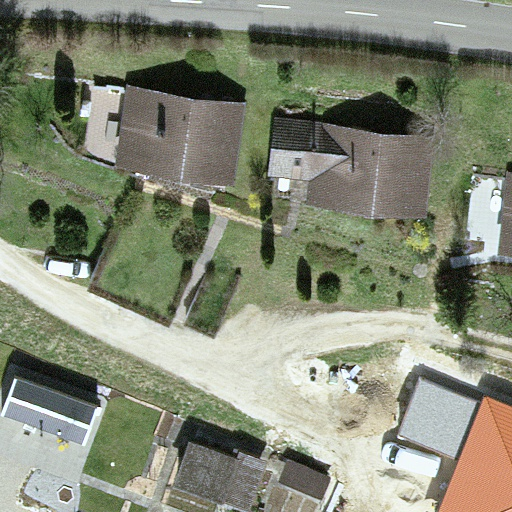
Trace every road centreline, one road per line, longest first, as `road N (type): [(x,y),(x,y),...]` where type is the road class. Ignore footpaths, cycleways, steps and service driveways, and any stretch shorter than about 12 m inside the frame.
road 1 (residential): [(0,258),(84,314),(299,408)]
road 2 (tertiary): [(266,0),(511,28)]
